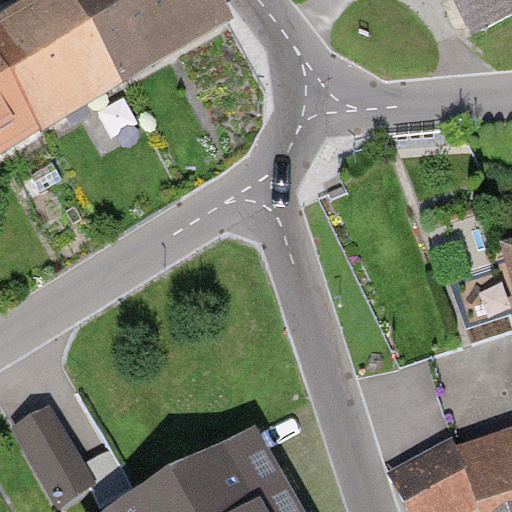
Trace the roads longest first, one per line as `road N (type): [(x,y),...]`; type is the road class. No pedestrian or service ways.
road 1 (unclassified): [(266,191),(380,511)]
road 2 (unclassified): [(266,191),(229,201),(0,351)]
road 3 (unclassified): [(320,97),(357,109),(511,96)]
